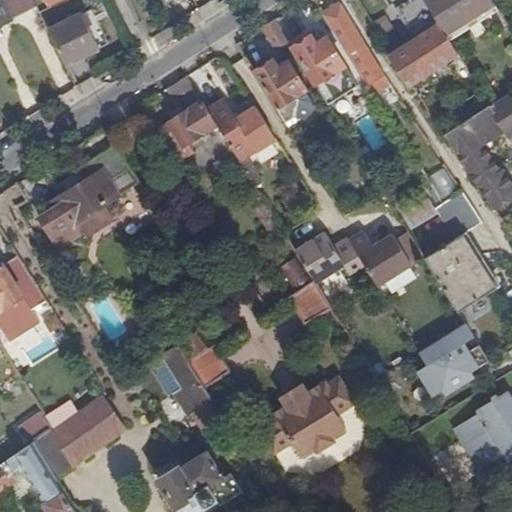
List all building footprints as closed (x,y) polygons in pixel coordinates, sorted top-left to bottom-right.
[(35,0),(0,0),(0,27),(40,10),(35,0)] [(35,0),(40,10),(42,15),(72,0),(35,0)] [(174,0),(180,12),(197,3),(196,1),(195,0),(174,0)] [(441,27),(448,38),(498,7),(493,0),(424,0),(441,27)] [(344,7),(325,19),(374,96),(393,85),(344,7)] [(51,32),(68,69),(103,52),(85,16),(51,32)] [(375,26),(394,57),(404,50),(386,20),(375,26)] [(410,88),(460,56),(448,38),(441,27),(404,50),(394,57),(391,59),(410,88)] [(318,88),(319,88),(334,78),(338,84),(350,78),(346,71),(347,69),(330,42),(318,49),(313,40),(295,51),(318,88)] [(257,74),(280,111),(309,93),(291,66),(281,72),(275,63),(257,74)] [(189,80),(173,90),(189,115),(163,132),(179,159),(191,152),(189,147),(219,128),(210,114),(189,80)] [(219,128),(243,166),(250,161),(279,144),(259,113),(240,124),(227,104),(210,114),(219,128)] [(447,137),(460,155),(511,122),(511,109),(511,108),(498,116),(493,108),(447,137)] [(369,116),(358,122),(370,144),(381,138),(369,116)] [(140,195),(145,192),(118,150),(82,172),(89,183),(85,185),(81,180),(78,178),(70,183),(68,188),(71,194),(52,206),(55,212),(42,220),(60,249),(83,235),(93,239),(107,230),(110,214),(107,209),(136,190),(140,195)] [(250,161),(243,166),(251,178),(258,174),(250,161)] [(430,179),(444,200),(459,190),(445,169),(430,179)] [(258,174),(251,178),(259,192),(266,187),(258,174)] [(467,239),(485,228),(465,195),(446,207),(448,210),(447,211),(466,240),(467,239)] [(459,244),(466,240),(447,211),(441,215),(459,244)] [(318,284),(319,284),(347,267),(352,275),(367,266),(381,288),(413,268),(395,238),(376,250),(366,236),(338,253),(327,236),(299,254),(317,283),(318,284)] [(466,240),(500,293),(501,292),(467,239),(466,240)] [(428,262),(461,315),(500,293),(466,240),(459,244),(428,262)] [(42,324),(6,267),(0,270),(0,323),(12,343),(42,324)] [(271,312),(292,299),(296,296),(300,294),(292,282),(263,300),(271,312)] [(304,307),(325,294),(319,284),(318,284),(317,283),(300,294),(296,296),(304,307)] [(309,326),(335,310),(325,294),(304,307),(296,296),(292,299),(309,326)] [(488,361),(464,322),(417,352),(425,366),(416,372),(431,397),(441,391),(445,396),(475,379),(472,373),(488,361)] [(179,348),(180,349),(189,364),(211,351),(201,335),(179,348)] [(197,375),(206,391),(233,375),(217,347),(211,351),(218,363),(197,375)] [(201,425),(220,413),(206,391),(197,375),(189,364),(180,349),(165,359),(184,390),(177,394),(191,415),(194,414),(201,425)] [(189,364),(197,375),(218,363),(211,351),(189,364)] [(309,395),(288,409),(270,420),(271,423),(259,430),(276,457),(294,446),(305,463),(352,435),(341,416),(358,405),(341,379),(329,387),(327,384),(309,395)] [(283,402),(288,409),(309,395),(305,388),(283,402)] [(511,394),(511,396),(481,415),(484,419),(463,433),(487,470),(509,457),(511,461),(511,394)] [(37,445),(59,479),(129,432),(106,398),(82,414),(57,431),(37,445)] [(57,431),(82,414),(74,403),(50,419),(57,431)] [(50,419),(46,414),(18,433),(29,451),(37,445),(57,431),(50,419)] [(76,511),(67,496),(68,495),(59,479),(37,445),(29,451),(3,468),(0,470),(0,493),(6,489),(4,485),(16,476),(15,474),(24,467),(52,511),(76,511)] [(182,469),(161,481),(180,511),(207,511),(221,503),(213,490),(227,482),(210,454),(183,470),(182,469)]
